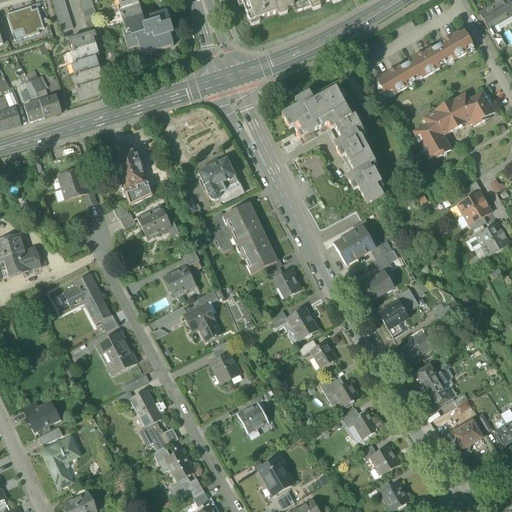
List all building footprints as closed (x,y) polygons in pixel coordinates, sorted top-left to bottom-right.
[(139,6),(137,0),(117,0),(121,11),(139,6)] [(250,24),(278,14),(273,0),(240,0),(243,7),(244,6),(250,24)] [(273,0),(278,14),(294,9),(295,13),(334,0),(273,0)] [(511,6),(508,0),(504,0),(497,4),(479,15),(488,30),(494,27),(497,25),(511,16),(511,6)] [(66,7),(65,2),(53,6),(55,10),(66,7)] [(93,7),(92,4),(81,8),(83,13),(94,9),(93,7)] [(143,18),(139,6),(121,11),(119,12),(123,24),(143,18)] [(22,31),(24,39),(39,34),(38,31),(32,11),(31,7),(6,15),(12,34),(22,31)] [(67,11),(66,7),(55,10),(56,15),(67,11)] [(38,9),(32,11),(38,31),(44,29),(38,9)] [(96,15),(94,9),(83,13),(84,18),(96,15)] [(69,16),(67,11),(56,15),(58,19),(69,16)] [(145,26),(143,18),(123,24),(125,32),(122,33),(128,51),(138,48),(141,57),(174,47),(171,36),(173,35),(167,14),(149,19),(151,24),(145,26)] [(97,19),(96,15),(84,18),(86,24),(97,20),(97,19)] [(511,16),(497,25),(500,31),(511,23),(511,16)] [(72,25),(70,20),(59,24),(60,28),(72,25)] [(99,25),(97,20),(86,24),(88,29),(99,25)] [(73,30),(72,25),(60,28),(62,33),(73,30)] [(101,31),(99,25),(88,29),(89,35),(95,33),(101,31)] [(488,30),(492,37),(498,33),(501,32),(500,31),(497,25),(494,27),(488,30)] [(14,42),(24,39),(22,31),(12,34),(14,42)] [(69,41),(73,52),(95,45),(93,39),(97,38),(95,33),(89,35),(76,39),(69,41)] [(380,90),(386,99),(393,95),(394,96),(407,88),(407,87),(414,83),(412,80),(419,76),(421,79),(421,80),(440,70),(439,69),(437,66),(443,62),(445,65),(452,61),(453,62),(467,54),(466,53),(473,49),(468,40),(469,37),(466,36),(464,33),(459,36),(458,35),(439,45),(440,47),(432,51),(431,50),(408,63),(409,64),(400,69),(400,68),(381,79),(382,80),(377,83),(378,86),(378,89),(380,90)] [(503,42),(498,33),(492,37),(497,45),(503,42)] [(99,57),(95,45),(73,52),(70,53),(74,65),(96,58),(99,57)] [(46,46),(39,48),(41,56),(49,54),(46,46)] [(100,69),(96,58),(74,65),(71,65),(75,77),(100,69)] [(104,81),(100,69),(75,77),(78,89),(101,82),(104,81)] [(30,83),(38,79),(34,71),(26,76),(27,78),(28,78),(30,83)] [(44,90),(45,90),(48,88),(42,77),(38,79),(44,90)] [(0,79),(0,92),(1,94),(9,89),(3,78),(0,79)] [(19,81),(22,87),(26,85),(30,83),(28,78),(27,78),(19,81)] [(38,79),(30,83),(38,98),(44,120),(62,115),(56,97),(49,99),(45,90),(44,90),(38,79)] [(104,94),(101,82),(78,89),(76,90),(80,102),(104,94)] [(29,124),(44,120),(38,98),(30,83),(26,85),(31,102),(32,101),(33,104),(24,107),(29,124)] [(358,189),(367,206),(376,201),(383,197),(380,192),(385,189),(375,171),(378,169),(361,138),(365,136),(355,117),(351,119),(341,101),(345,99),(338,85),(320,95),(323,99),(314,104),(309,94),(295,102),(298,107),(282,116),(289,130),(293,128),(300,140),(327,125),(330,130),(331,131),(335,129),(341,140),(337,142),(354,173),(346,178),(347,178),(354,191),(358,189)] [(426,156),(428,160),(435,156),(436,159),(442,156),(441,155),(445,153),(446,154),(451,151),(445,140),(446,139),(448,135),(453,132),(452,131),(460,126),(461,127),(466,124),(471,125),(473,124),(475,128),(480,125),(479,123),(483,121),(484,123),(489,120),(488,118),(494,114),(489,105),(490,104),(486,97),(485,98),(483,94),(468,102),(465,96),(453,102),(435,112),(435,113),(423,120),(427,126),(413,134),(415,138),(419,145),(422,149),(421,149),(425,156),(426,156)] [(5,97),(0,98),(0,114),(9,112),(5,97)] [(9,112),(0,114),(0,116),(5,132),(22,127),(17,110),(9,112)] [(327,125),(300,140),(303,145),(330,130),(327,125)] [(120,178),(125,193),(140,188),(139,186),(146,183),(141,169),(142,169),(143,167),(142,162),(140,160),(139,161),(137,153),(134,152),(114,158),(119,173),(121,172),(123,177),(120,178)] [(218,200),(219,199),(220,197),(220,195),(239,185),(226,159),(198,173),(210,198),(211,200),(212,201),(213,201),(215,202),(217,201),(218,200)] [(58,178),(62,190),(85,183),(81,171),(58,178)] [(490,185),(496,194),(501,191),(496,182),(490,185)] [(88,194),(85,183),(62,190),(66,202),(85,196),(89,195),(88,194)] [(148,183),(146,183),(139,186),(140,188),(125,193),(125,194),(123,198),(127,200),(129,208),(152,197),(148,183)] [(465,189),(471,198),(479,193),(481,192),(476,183),(465,189)] [(243,194),(239,185),(220,195),(220,197),(219,199),(225,203),(243,194)] [(85,196),(88,207),(96,205),(92,193),(88,194),(89,195),(85,196)] [(456,220),(463,216),(486,203),(485,200),(483,200),(479,193),(471,198),(470,199),(467,198),(467,200),(457,206),(450,210),(456,220)] [(184,204),(189,216),(200,210),(198,206),(195,207),(191,201),(184,204)] [(488,206),(486,203),(463,216),(469,227),(483,219),(491,214),(487,207),(488,206)] [(112,210),(118,220),(128,215),(122,204),(112,210)] [(252,274),(252,275),(267,268),(269,267),(277,263),(277,262),(270,249),(268,250),(253,219),(255,218),(249,204),(224,217),(225,216),(230,225),(228,225),(234,238),(236,237),(239,244),(238,245),(238,246),(240,245),(243,253),(241,253),(248,266),(249,265),(253,274),(252,274)] [(137,220),(147,241),(168,231),(172,229),(169,224),(161,208),(137,220)] [(119,220),(125,231),(136,225),(130,215),(119,220)] [(469,227),(472,232),(479,228),(482,226),(486,224),(483,219),(469,227)] [(353,228),(356,233),(362,229),(363,230),(368,226),(365,221),(353,228)] [(169,224),(172,229),(168,231),(171,239),(180,235),(173,222),(169,224)] [(474,252),(475,251),(505,235),(503,231),(502,232),(497,225),(485,232),(482,233),(475,237),(475,238),(468,242),(474,252)] [(334,246),(346,267),(370,253),(374,250),(363,230),(362,229),(356,233),(334,246)] [(0,281),(3,280),(47,267),(41,247),(26,252),(21,235),(0,241),(0,281)] [(507,238),(505,235),(475,251),(481,262),(487,258),(487,259),(489,258),(507,247),(509,247),(510,246),(505,239),(507,238)] [(386,243),(381,245),(387,256),(392,253),(386,243)] [(389,266),(384,258),(387,256),(381,245),(374,250),(370,253),(375,263),(373,264),(380,276),(384,274),(385,274),(391,270),(389,266)] [(475,251),(474,252),(481,265),(490,260),(489,258),(487,259),(487,258),(481,262),(475,251)] [(183,258),(188,268),(193,266),(198,263),(199,262),(194,252),(183,258)] [(392,253),(387,256),(384,258),(389,266),(398,260),(394,252),(392,253)] [(277,263),(269,267),(271,273),(279,269),(282,267),(279,261),(277,262),(277,263)] [(202,270),(198,263),(193,266),(196,272),(202,270)] [(494,265),(487,270),(491,275),(498,271),(494,265)] [(164,279),(173,297),(185,291),(186,292),(196,287),(186,268),(164,279)] [(283,276),(279,269),(271,273),(269,274),(273,281),(275,280),(283,276)] [(275,280),(286,299),(293,295),(294,296),(301,292),(295,280),(296,279),(292,271),(283,276),(275,280)] [(361,287),(371,303),(394,289),(385,274),(384,274),(380,276),(361,287)] [(90,316),(95,326),(101,322),(110,317),(95,289),(97,288),(91,275),(76,283),(78,286),(63,294),(69,306),(82,299),(84,298),(92,315),(90,316)] [(284,300),(286,299),(275,280),(273,281),(284,300)] [(418,285),(424,294),(429,291),(424,282),(418,285)] [(408,291),(415,301),(425,296),(424,294),(418,285),(408,291)] [(214,293),(218,300),(224,298),(220,290),(214,293)] [(402,302),(399,304),(404,312),(408,310),(409,312),(418,307),(415,301),(408,291),(399,296),(402,302)] [(197,301),(201,308),(207,305),(211,303),(218,300),(214,293),(197,301)] [(252,295),(246,293),(243,299),(250,301),(252,295)] [(463,300),(465,306),(474,303),(472,297),(463,300)] [(217,315),(211,303),(207,305),(213,317),(217,315)] [(409,320),(404,312),(399,304),(399,303),(378,316),(392,340),(403,333),(398,325),(405,321),(409,320)] [(204,328),(210,341),(221,336),(215,322),(216,322),(213,317),(207,305),(201,308),(183,317),(192,334),(204,328)] [(431,310),(434,315),(444,310),(441,305),(431,310)] [(434,315),(433,316),(436,322),(452,312),(448,307),(444,310),(434,315)] [(299,340),(300,342),(318,331),(305,309),(287,320),(292,328),(299,340)] [(270,320),(276,330),(286,324),(280,314),(270,320)] [(101,322),(106,333),(118,327),(112,316),(110,317),(101,322)] [(410,329),(405,321),(398,325),(403,333),(410,329)] [(293,344),(299,340),(292,328),(286,331),(293,344)] [(156,342),(168,335),(160,330),(152,335),(156,342)] [(406,340),(409,345),(424,336),(425,336),(421,330),(406,340)] [(107,366),(113,378),(138,365),(121,333),(96,346),(102,357),(108,353),(113,363),(107,366)] [(400,351),(408,364),(420,357),(430,351),(432,350),(424,336),(409,345),(400,351)] [(298,350),(303,357),(311,353),(311,352),(317,348),(313,341),(298,350)] [(215,350),(220,360),(230,355),(233,354),(228,343),(215,350)] [(311,353),(321,369),(335,361),(325,344),(317,348),(311,352),(311,353)] [(212,351),(217,361),(220,360),(215,350),(212,351)] [(420,357),(423,363),(434,357),(430,351),(420,357)] [(102,357),(107,366),(113,363),(108,353),(102,357)] [(216,373),(223,386),(232,381),(230,378),(240,374),(230,355),(220,360),(217,361),(210,365),(215,374),(216,373)] [(56,365),(65,385),(77,379),(68,359),(56,365)] [(422,386),(423,385),(436,377),(429,366),(415,375),(422,386)] [(447,383),(449,382),(451,381),(453,378),(448,370),(441,374),(447,383)] [(423,385),(431,399),(444,391),(451,387),(449,382),(447,383),(441,374),(436,377),(423,385)] [(127,386),(131,392),(149,383),(146,376),(127,386)] [(319,385),(322,390),(336,382),(333,376),(319,385)] [(338,399),(344,409),(351,405),(352,406),(354,404),(359,400),(349,383),(340,388),(336,382),(322,390),(330,404),(338,399)] [(444,391),(451,401),(457,397),(451,387),(444,391)] [(137,414),(146,430),(140,433),(149,449),(155,446),(158,452),(165,448),(167,447),(161,436),(162,435),(156,424),(163,420),(160,415),(165,412),(160,403),(155,405),(147,391),(133,399),(132,399),(139,413),(137,414)] [(451,401),(444,391),(431,399),(430,400),(436,410),(436,409),(438,412),(447,406),(446,404),(451,401)] [(120,405),(130,400),(132,399),(133,399),(130,393),(127,394),(117,399),(120,405)] [(267,393),(261,396),(265,404),(271,400),(267,393)] [(249,402),(252,408),(258,404),(258,405),(264,402),(260,396),(249,402)] [(453,403),(456,408),(467,402),(464,397),(453,403)] [(130,400),(137,414),(139,413),(132,399),(130,400)] [(471,409),(467,402),(456,408),(460,415),(471,409)] [(28,420),(36,434),(60,421),(51,403),(38,409),(35,411),(37,416),(28,420)] [(23,410),(28,420),(37,416),(35,411),(38,409),(36,404),(23,410)] [(237,416),(247,435),(256,430),(255,429),(267,422),(258,405),(258,404),(252,408),(237,416)] [(342,418),(346,426),(353,422),(360,417),(355,410),(342,418)] [(502,420),(506,427),(511,424),(509,420),(511,418),(511,416),(509,411),(501,417),(503,420),(502,420)] [(359,432),(364,441),(378,432),(367,413),(360,417),(353,422),(359,432)] [(477,419),(486,434),(492,431),(483,415),(477,419)] [(495,424),(499,431),(506,427),(502,420),(495,424)] [(448,421),(438,427),(445,437),(455,431),(448,421)] [(352,436),(359,432),(353,422),(346,426),(352,436)] [(458,446),(461,452),(462,453),(464,454),(466,455),(468,454),(469,453),(470,451),(470,449),(469,447),(482,440),(472,423),(447,437),(453,448),(458,446)] [(511,442),(511,436),(506,427),(499,431),(495,433),(498,438),(496,439),(501,448),(503,447),(503,448),(511,442)] [(38,440),(42,448),(63,437),(59,429),(38,440)] [(161,436),(167,447),(179,441),(173,429),(162,435),(161,436)] [(256,430),(247,435),(250,440),(259,436),(256,430)] [(331,434),(324,430),(321,435),(328,439),(331,434)] [(44,458),(59,491),(72,484),(66,470),(69,469),(67,464),(79,458),(71,440),(46,451),(47,452),(45,457),(44,458)] [(360,453),(364,459),(375,452),(372,446),(360,453)] [(377,469),(382,477),(399,466),(388,447),(376,454),(375,452),(364,459),(365,461),(373,457),(379,468),(377,469)] [(153,455),(159,465),(166,461),(165,460),(171,457),(165,448),(158,452),(153,455)] [(150,457),(146,451),(140,454),(143,460),(150,457)] [(170,469),(178,483),(187,478),(194,474),(182,451),(171,457),(165,460),(166,461),(170,469)] [(268,488),(273,496),(287,488),(285,485),(290,481),(283,468),(286,467),(281,457),(259,469),(269,486),(268,488)] [(163,473),(170,469),(166,461),(159,465),(163,473)] [(377,480),(382,477),(377,469),(372,472),(371,474),(374,479),(377,480)] [(328,484),(324,477),(316,481),(320,488),(328,484)] [(190,483),(187,478),(178,483),(179,485),(170,490),(177,503),(183,499),(191,495),(202,489),(197,480),(190,483)] [(375,491),(379,496),(381,495),(383,494),(383,493),(391,489),(388,483),(375,491)] [(387,506),(390,511),(394,511),(409,503),(398,484),(391,489),(383,493),(383,494),(389,504),(387,506)] [(77,493),(80,498),(87,495),(84,489),(77,493)] [(191,495),(194,500),(205,494),(202,489),(191,495)] [(370,502),(379,496),(375,491),(367,496),(370,502)] [(208,500),(205,494),(194,500),(193,501),(197,507),(207,501),(208,500)] [(282,511),(295,505),(288,494),(276,501),(282,511)] [(383,494),(381,495),(387,506),(389,504),(383,494)] [(94,511),(87,495),(80,498),(65,505),(67,511),(94,511)] [(177,503),(176,503),(179,509),(186,505),(183,499),(177,503)] [(213,511),(211,507),(210,507),(207,501),(197,507),(199,511),(213,511)] [(318,511),(312,501),(294,511),(318,511)]
